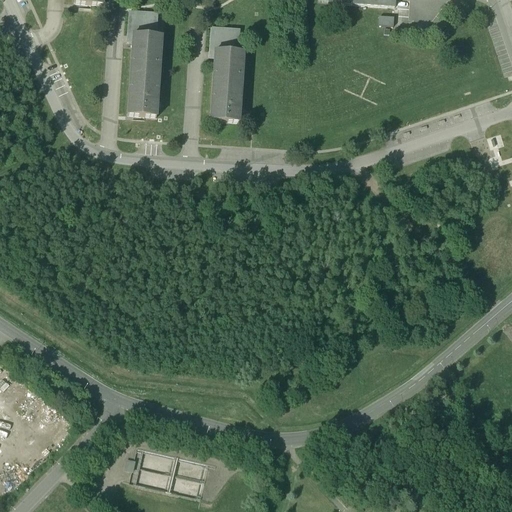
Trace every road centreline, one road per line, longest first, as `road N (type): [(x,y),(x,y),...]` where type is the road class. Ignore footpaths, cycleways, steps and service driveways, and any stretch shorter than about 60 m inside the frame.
road 1 (unclassified): [(286,440),(347,427),(407,390),(511,301)]
road 2 (unclassified): [(124,403),(255,440),(286,440)]
road 3 (residential): [(124,403),(19,511)]
road 4 (unclassified): [(0,324),(124,403)]
